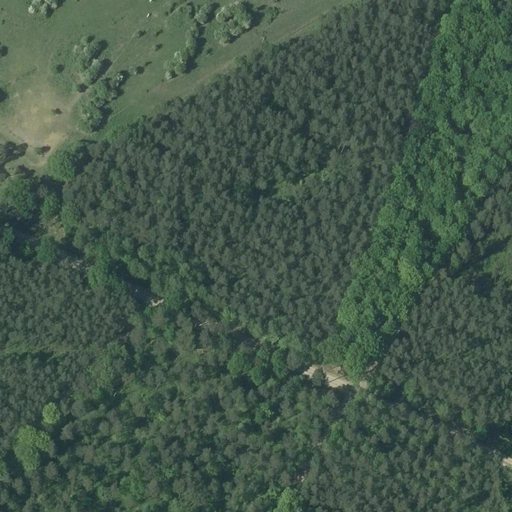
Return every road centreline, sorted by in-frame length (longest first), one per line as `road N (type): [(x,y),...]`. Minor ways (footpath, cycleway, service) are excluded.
road 1 (track): [(511,162),(354,389)]
road 2 (track): [(0,470),(159,299)]
road 3 (track): [(354,389),(159,299)]
road 4 (track): [(159,299),(0,227)]
road 5 (track): [(511,462),(354,389)]
road 6 (track): [(280,511),(351,394)]
